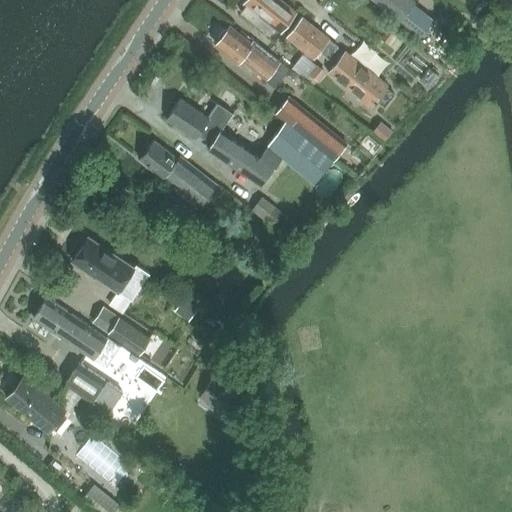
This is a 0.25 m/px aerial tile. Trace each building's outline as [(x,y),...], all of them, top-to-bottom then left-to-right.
[(285,3),(281,0),(245,0),(244,2),(281,32),(297,12),(285,3)] [(414,2),(412,0),(382,0),(405,16),(414,2)] [(330,39),(302,17),(287,36),(315,58),(330,39)] [(215,44),(238,62),(241,58),(266,78),(279,62),(254,42),(252,44),(230,26),(215,44)] [(345,51),(328,72),(371,108),(378,99),(389,85),(345,51)] [(288,97),(275,113),(285,121),(285,122),(299,133),(332,160),(335,157),(346,143),(288,97)] [(180,98),(166,119),(196,138),(199,134),(212,143),(208,149),(259,184),(273,165),(274,166),(284,153),(317,180),(332,160),(299,133),(285,122),(260,155),(222,129),(223,128),(233,113),(218,103),(208,117),(180,98)] [(180,155),(178,158),(154,140),(139,158),(200,205),(217,184),(180,155)] [(192,211),(168,192),(158,204),(183,224),(192,211)] [(262,197),(252,209),(274,226),(284,214),(262,197)] [(72,260),(119,291),(134,268),(88,237),(72,260)] [(47,297),(33,318),(93,358),(99,349),(107,337),(47,297)] [(148,336),(118,316),(108,331),(137,351),(148,336)] [(79,363),(65,384),(66,385),(82,395),(91,401),(92,399),(110,411),(122,392),(79,363)] [(8,395),(48,427),(66,405),(25,373),(8,395)] [(203,393),(235,416),(247,400),(215,377),(203,393)] [(94,484),(81,500),(95,511),(112,511),(119,505),(94,484)]
